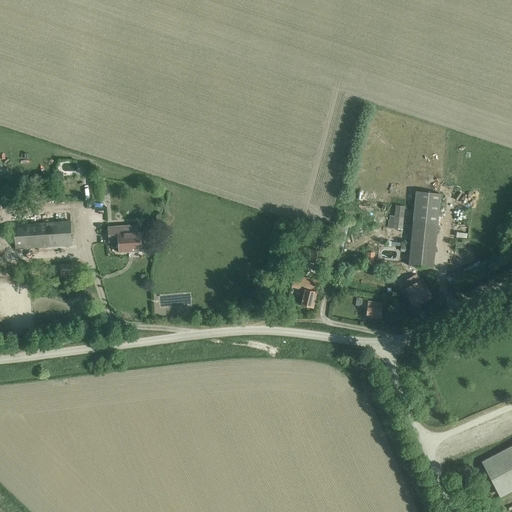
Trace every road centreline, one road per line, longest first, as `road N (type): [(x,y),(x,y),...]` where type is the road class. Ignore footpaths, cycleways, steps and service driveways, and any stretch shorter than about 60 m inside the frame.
road 1 (unclassified): [(0,358),(248,330),(384,347)]
road 2 (unclassified): [(384,347),(452,511)]
road 3 (unclassified): [(384,347),(511,280)]
